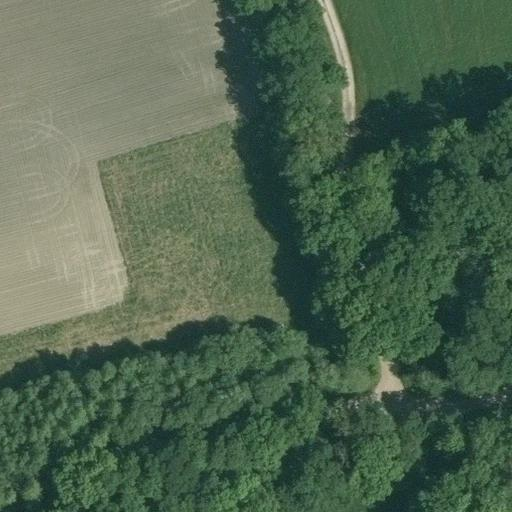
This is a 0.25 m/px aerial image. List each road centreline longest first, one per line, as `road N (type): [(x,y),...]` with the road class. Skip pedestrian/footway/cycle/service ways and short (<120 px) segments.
road 1 (track): [(323,0),(356,100),(343,191),(438,511)]
road 2 (unclassified): [(511,401),(465,414),(348,410),(0,487)]
